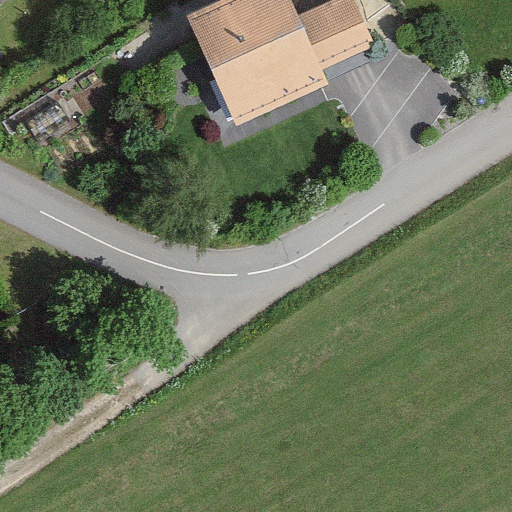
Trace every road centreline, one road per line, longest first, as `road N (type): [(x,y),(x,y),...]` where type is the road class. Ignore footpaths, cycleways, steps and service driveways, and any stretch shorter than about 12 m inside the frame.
road 1 (residential): [(511,133),(320,256),(214,276),(110,244),(0,188)]
road 2 (track): [(214,276),(153,375),(0,472)]
